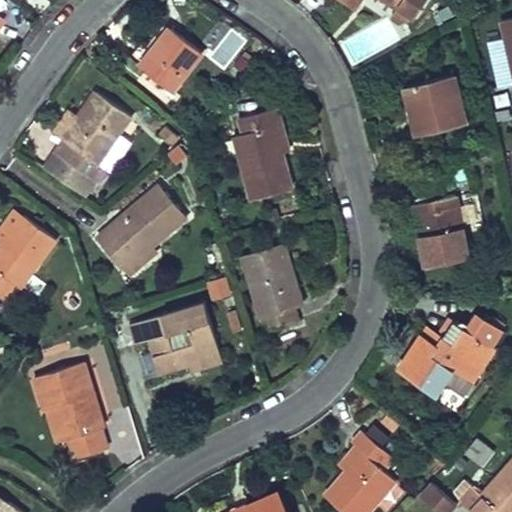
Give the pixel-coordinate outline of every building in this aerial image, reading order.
[(416,0),(344,0),(350,4),(352,0),(381,0),(387,4),(378,16),(388,23),(408,14),(416,0)] [(511,13),(493,17),(504,78),(511,76),(511,13)] [(158,22),(127,61),(159,87),(191,48),(158,22)] [(449,75),(397,83),(400,104),(396,104),(398,114),(413,112),(416,132),(456,127),(449,75)] [(119,108),(83,83),(40,145),(76,170),(119,108)] [(264,117),(261,105),(222,116),(225,127),(217,129),(237,195),(237,196),(275,184),(264,146),(258,148),(250,122),(251,121),(264,117)] [(413,112),(398,114),(401,134),(416,132),(413,112)] [(83,236),(110,267),(141,240),(178,208),(150,175),(122,200),(132,211),(120,221),(116,216),(103,227),(99,222),(83,236)] [(409,266),(454,258),(442,197),(392,207),(395,221),(404,219),(408,236),(403,236),(409,266)] [(132,211),(122,200),(99,222),(103,227),(116,216),(120,221),(132,211)] [(44,239),(6,210),(0,217),(0,289),(4,284),(7,287),(44,239)] [(150,250),(141,240),(110,267),(109,268),(118,278),(150,250)] [(224,254),(246,332),(283,322),(279,306),(287,303),(270,241),(224,254)] [(214,300),(232,295),(226,276),(208,281),(214,300)] [(191,298),(113,321),(119,340),(135,336),(144,370),(171,362),(168,354),(180,351),(181,357),(206,350),(191,298)] [(408,335),(385,364),(419,392),(440,367),(458,381),(485,347),(482,345),(493,331),(492,330),(496,326),(482,315),(479,319),(472,314),(461,327),(445,314),(428,335),(420,345),(408,335)] [(416,325),(408,335),(420,345),(428,335),(416,325)] [(209,361),(206,350),(181,357),(180,351),(168,354),(171,362),(173,371),(209,361)] [(90,429),(69,361),(18,377),(28,409),(41,405),(52,441),(56,440),(61,458),(90,449),(84,430),(90,429)] [(41,405),(28,409),(39,445),(52,441),(41,405)] [(307,493),(329,511),(349,511),(379,477),(365,465),(376,452),(344,426),(335,436),(339,439),(347,446),(330,466),(307,493)] [(347,446),(339,439),(322,459),(330,466),(347,446)] [(491,511),(502,511),(511,501),(511,450),(503,443),(466,486),(470,489),(458,503),(468,511),(470,511),(479,502),(491,511)] [(427,511),(434,511),(443,502),(417,480),(406,493),(427,511)] [(277,511),(266,487),(232,503),(236,511),(233,511),(277,511)] [(0,511),(6,511),(12,505),(0,496),(0,511)] [(491,511),(479,502),(470,511),(491,511)] [(233,511),(236,511),(232,503),(213,511),(233,511)]
